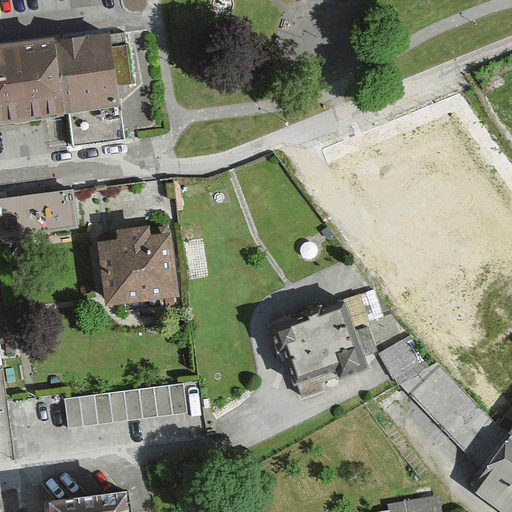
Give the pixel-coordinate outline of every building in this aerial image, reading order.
[(105,19),(0,34),(0,109),(65,101),(70,141),(121,134),(115,93),(105,19)] [(511,156),(463,90),(329,146),(352,212),(422,186),(412,166),(446,154),(467,183),(373,272),(402,319),(499,413),(511,398),(511,376),(484,347),(510,324),(488,300),(511,275),(511,156)] [(169,181),(102,190),(108,234),(117,303),(193,293),(184,223),(175,224),(169,181)] [(79,188),(11,196),(16,234),(83,227),(79,188)] [(356,300),(280,324),(303,395),(379,370),(356,300)] [(412,338),(380,354),(394,382),(427,366),(412,338)] [(71,422),(190,411),(188,381),(68,392),(71,422)] [(511,511),(511,429),(468,486),(501,511),(511,511)] [(139,511),(138,495),(57,504),(57,511),(139,511)] [(388,497),(388,511),(440,511),(440,495),(388,497)]
